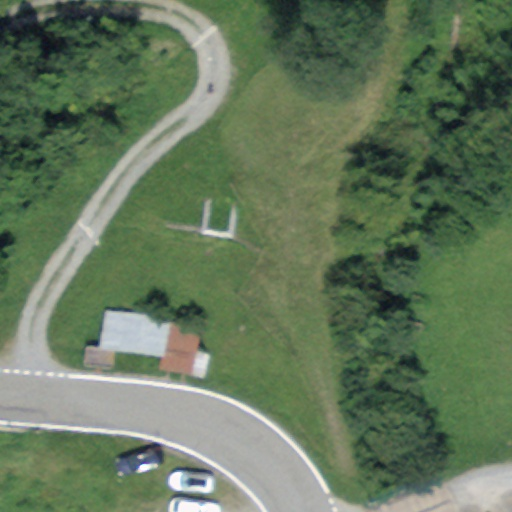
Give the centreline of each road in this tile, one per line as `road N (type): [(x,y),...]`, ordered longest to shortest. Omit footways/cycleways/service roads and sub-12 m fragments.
road 1 (track): [(0,27),(22,14),(164,10),(204,35),(218,66),(213,92),(104,203),(34,323),(31,399)]
road 2 (primary): [(310,511),(291,477),(259,450),(200,420),(0,397)]
